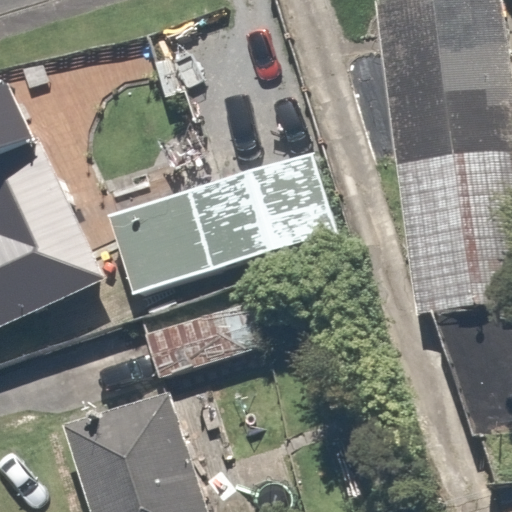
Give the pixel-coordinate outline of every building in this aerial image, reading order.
[(433,49),(335,49),(336,363),(434,362),(433,49)] [(298,67),(260,78),(280,148),(318,137),(298,67)] [(0,351),(58,322),(0,179),(0,351)] [(240,208),(65,267),(89,337),(264,278),(240,208)] [(255,298),(142,339),(159,386),(272,344),(255,298)] [(149,511),(119,426),(12,464),(28,511),(149,511)]
